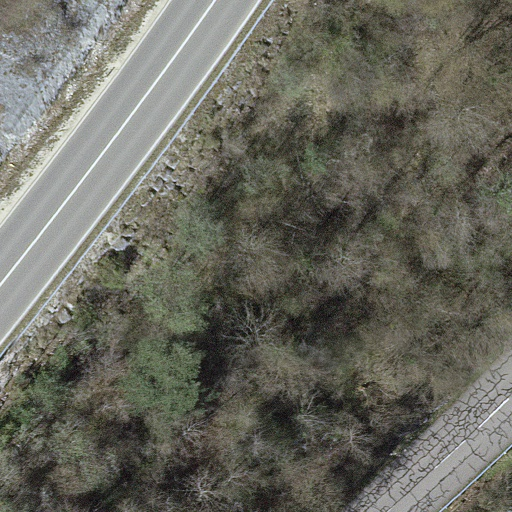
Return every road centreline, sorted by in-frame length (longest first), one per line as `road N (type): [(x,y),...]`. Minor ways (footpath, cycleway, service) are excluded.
road 1 (primary): [(213,0),(0,280)]
road 2 (tertiary): [(511,391),(383,511)]
